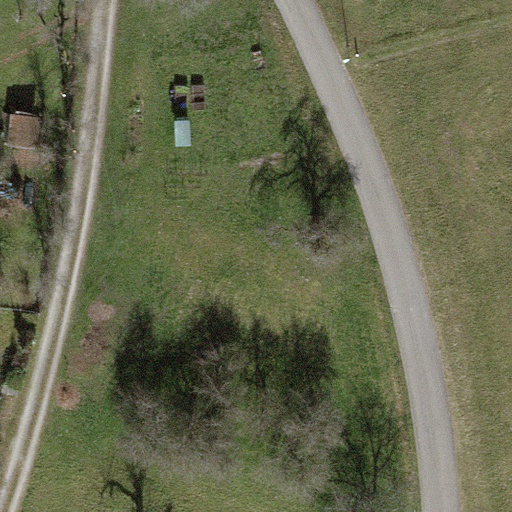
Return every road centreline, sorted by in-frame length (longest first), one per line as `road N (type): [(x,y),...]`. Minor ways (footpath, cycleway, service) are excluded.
road 1 (residential): [(294,0),(369,151),(421,314),(432,511)]
road 2 (track): [(107,0),(77,238),(0,493)]
